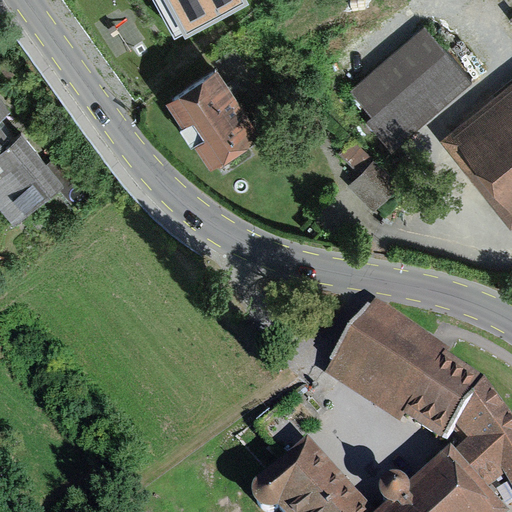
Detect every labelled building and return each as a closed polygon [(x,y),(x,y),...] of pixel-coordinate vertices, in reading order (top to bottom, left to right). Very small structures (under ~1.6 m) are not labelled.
[(422,30),(349,89),(390,139),(463,80),(422,30)] [(254,133),(212,68),(168,96),(210,161),(254,133)] [(511,214),(511,84),(445,137),(509,217),(511,214)] [(0,119),(11,111),(0,95),(0,200),(13,219),(53,189),(64,203),(81,190),(71,177),(60,186),(18,130),(8,138),(0,126),(0,119)] [(352,137),(339,150),(354,166),(367,153),(352,137)] [(365,199),(387,176),(370,160),(348,184),(365,199)] [(366,307),(324,374),(394,420),(399,412),(441,442),(453,427),(471,444),(461,460),(485,487),(499,475),(511,497),(511,428),(480,383),(366,307)] [(381,511),(369,511),(307,443),(259,485),(256,498),(253,510),(254,511),(498,511),(449,453),(406,492),(397,483),(385,487),(377,496),(378,507),(381,511)]
